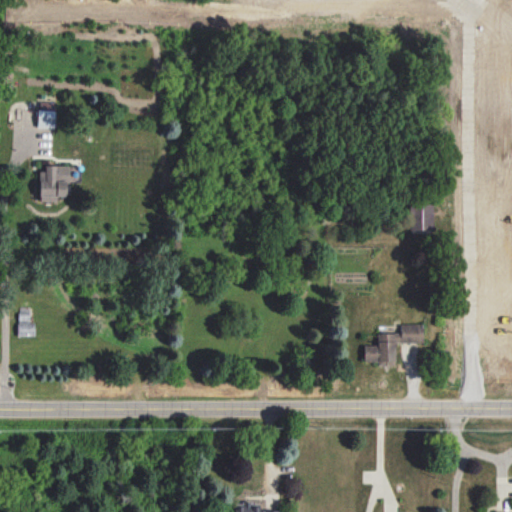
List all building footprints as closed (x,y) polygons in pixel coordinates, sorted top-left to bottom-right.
[(54,127),(55,102),(38,101),(37,126),(54,127)] [(67,165),(40,165),(39,201),(57,201),(57,196),(67,196),(67,165)] [(432,229),(432,205),(411,205),(411,230),(432,229)] [(422,343),(422,325),(399,324),(399,333),(377,333),(376,345),(363,345),(363,363),(383,364),(383,357),(395,357),(395,342),(422,343)] [(278,511),(258,511),(259,504),(237,502),(236,511),(234,511),(278,511)]
